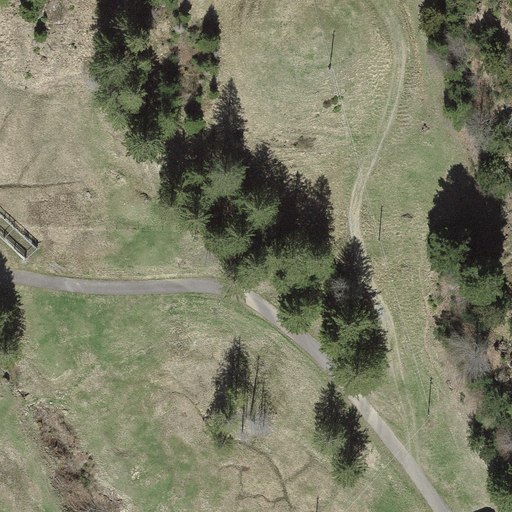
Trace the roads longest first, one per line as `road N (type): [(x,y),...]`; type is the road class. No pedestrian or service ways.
road 1 (unclassified): [(441,511),(296,328),(200,287),(0,275)]
road 2 (track): [(409,472),(407,395),(367,297),(357,212),(401,60),(371,0)]
